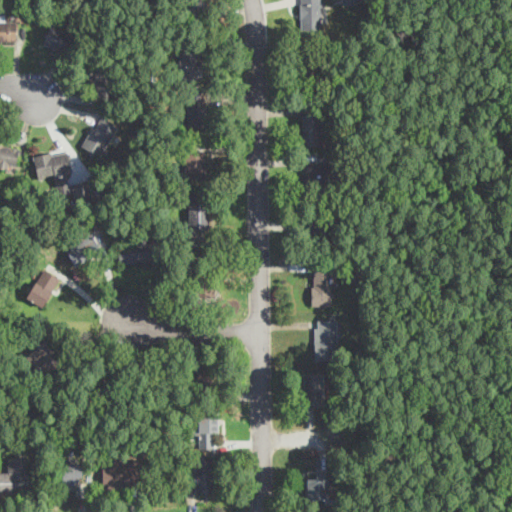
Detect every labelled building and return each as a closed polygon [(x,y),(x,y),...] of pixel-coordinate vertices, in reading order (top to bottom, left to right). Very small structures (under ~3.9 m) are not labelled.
[(206,17),(206,0),(184,0),(183,16),(206,17)] [(300,0),(300,31),(322,31),(322,0),(300,0)] [(42,37),(66,51),(78,31),(54,17),(42,37)] [(0,22),(0,41),(18,41),(18,21),(0,22)] [(203,44),(179,44),(179,77),(203,77),(203,44)] [(301,51),(301,79),(320,80),(321,52),(301,51)] [(105,60),(84,71),(99,98),(120,87),(105,60)] [(187,124),(206,124),(206,90),(187,90),(187,124)] [(302,145),(322,145),(322,113),(302,113),(302,145)] [(117,124),(98,115),(82,146),(101,155),(117,124)] [(19,145),(0,142),(0,163),(17,165),(19,145)] [(56,173),(58,195),(74,194),(74,199),(90,197),(88,180),(70,181),(67,150),(35,153),(37,175),(56,173)] [(187,176),(204,176),(204,155),(187,155),(187,176)] [(327,188),(327,162),(305,162),(305,188),(327,188)] [(187,194),(187,227),(207,227),(207,194),(187,194)] [(308,212),(308,240),(330,240),(330,212),(308,212)] [(76,265),(101,249),(88,229),(63,246),(76,265)] [(115,241),(117,262),(159,259),(157,237),(115,241)] [(61,277),(44,267),(27,295),(43,305),(61,277)] [(332,275),(311,275),(311,305),(332,305),(332,275)] [(336,318),(314,318),(314,358),(336,358),(336,318)] [(24,358),(43,376),(60,359),(41,340),(24,358)] [(218,364),(193,364),(193,389),(218,389),(218,364)] [(325,400),(325,371),(302,371),(302,400),(325,400)] [(216,410),(195,410),(196,424),(188,424),(188,435),(197,435),(197,447),(217,447),(216,410)] [(0,470),(0,492),(28,492),(28,456),(8,456),(8,470),(0,470)] [(102,458),(102,486),(130,486),(130,458),(102,458)] [(62,489),(81,489),(81,459),(62,459),(62,489)] [(215,460),(215,492),(193,492),(192,460),(215,460)] [(307,498),(329,498),(329,472),(307,472),(307,498)]
